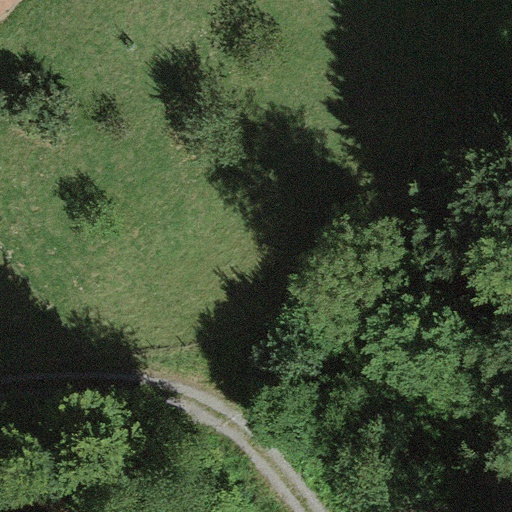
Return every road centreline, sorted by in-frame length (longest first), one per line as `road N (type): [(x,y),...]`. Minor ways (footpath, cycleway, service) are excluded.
road 1 (track): [(183,390),(511,153)]
road 2 (track): [(313,511),(238,432),(183,390),(0,403)]
